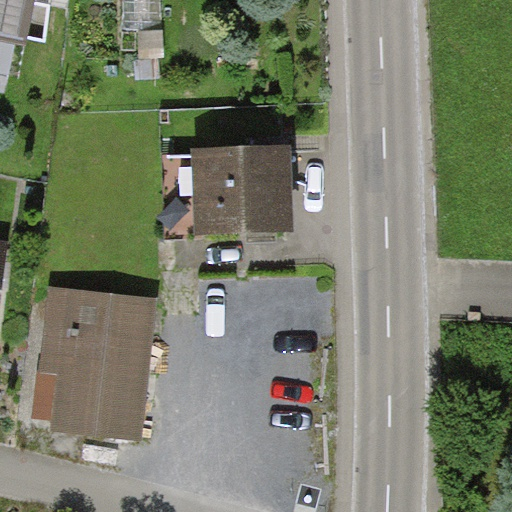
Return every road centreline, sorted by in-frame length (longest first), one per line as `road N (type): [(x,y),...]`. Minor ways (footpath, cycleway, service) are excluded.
road 1 (secondary): [(381,0),(387,511)]
road 2 (residential): [(174,511),(0,469)]
